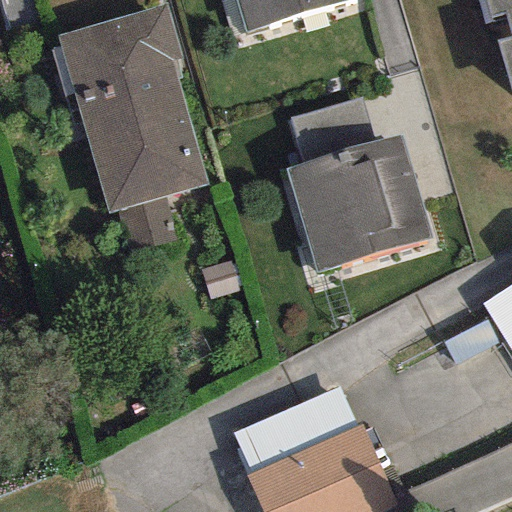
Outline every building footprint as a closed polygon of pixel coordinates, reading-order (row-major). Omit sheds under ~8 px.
[(233,0),(243,31),(348,0),(233,0)] [(511,98),(511,0),(483,0),(488,18),(503,14),(509,37),(496,41),(511,99),(511,98)] [(163,4),(55,35),(105,214),(205,185),(170,60),(179,58),(163,4)] [(288,117),(300,161),(372,142),(360,98),(288,117)] [(300,161),(283,167),(313,271),(429,237),(399,133),(372,142),(300,161)] [(511,285),(482,303),(511,355),(511,285)] [(360,432),(247,482),(260,511),(386,511),(394,509),(360,432)]
